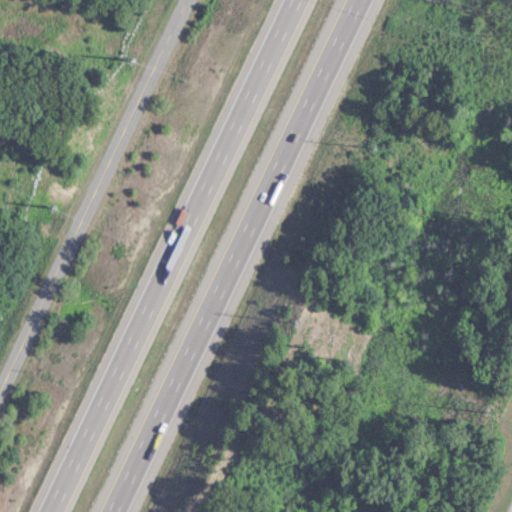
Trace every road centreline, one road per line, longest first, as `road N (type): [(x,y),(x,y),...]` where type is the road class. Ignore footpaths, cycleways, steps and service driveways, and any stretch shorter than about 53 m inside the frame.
road 1 (motorway): [(286,0),(40,511)]
road 2 (motorway): [(106,511),(351,0)]
road 3 (residential): [(0,392),(186,0)]
